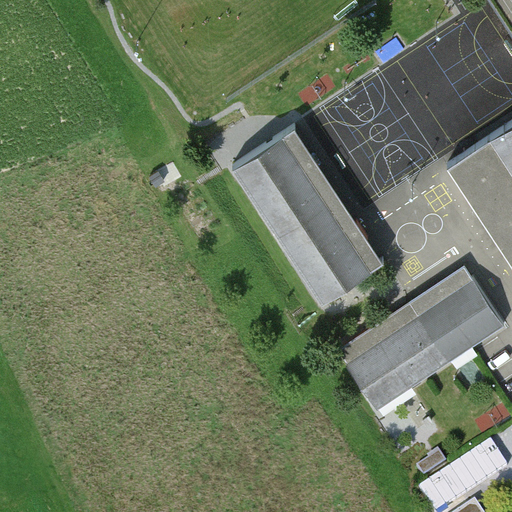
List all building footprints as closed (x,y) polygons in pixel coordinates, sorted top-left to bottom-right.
[(511,119),(445,163),(511,263),(511,119)] [(373,261),(286,130),(230,166),(317,298),(373,261)] [(500,324),(462,264),(334,346),(372,405),(500,324)] [(439,448),(417,464),(441,500),(464,485),(439,448)] [(488,511),(481,498),(452,511),(488,511)]
